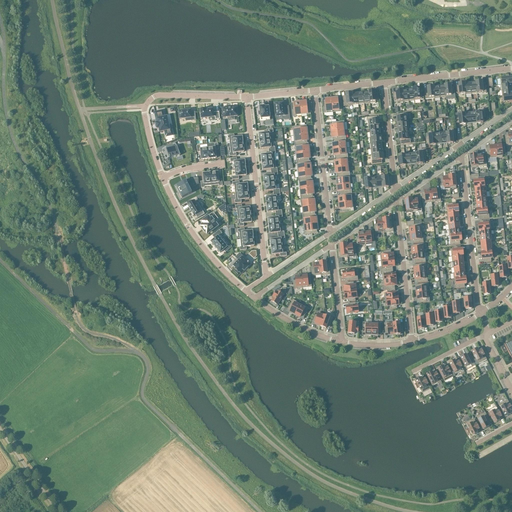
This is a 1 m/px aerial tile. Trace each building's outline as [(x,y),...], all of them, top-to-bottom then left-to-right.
[(476,83),(477,94),(486,93),(485,83),(482,84),(482,82),(475,82),(476,83)] [(464,84),(459,84),(458,84),(459,86),(455,87),(456,94),(459,93),(459,95),(465,94),(464,84),(465,84),(464,84)] [(446,98),(452,97),(451,94),(455,94),(454,87),(451,87),(450,85),(444,86),(444,87),(446,98)] [(433,87),(428,88),(427,88),(427,90),(424,90),(425,100),(434,99),(433,88),(433,87)] [(414,101),(424,100),(423,90),(419,90),(419,88),(413,89),(413,90),(414,101)] [(402,90),(396,91),(396,93),(393,93),(393,100),(397,100),(397,103),(403,102),(402,91),(402,90)] [(368,93),(369,93),(370,104),(376,103),(375,100),(379,100),(378,93),(375,93),(374,91),(368,92),(368,93)] [(352,94),(346,94),(345,94),(346,96),(342,97),(343,107),(353,106),(351,95),(352,95),(352,94)] [(342,112),(340,98),(337,99),(332,100),(331,99),(333,113),(342,112)] [(333,113),(331,99),(328,99),(328,100),(322,101),(322,100),(323,114),(333,113)] [(301,115),(307,114),(307,116),(311,115),(309,101),(309,102),(303,103),(303,102),(300,102),(301,115)] [(301,115),(300,102),(300,103),(295,104),(294,103),(291,103),(292,117),(296,117),(296,115),(301,115)] [(283,103),(274,104),(276,117),(284,116),(285,120),(290,119),(289,111),(284,111),(284,109),(283,103)] [(264,106),(259,107),(260,109),(260,111),(258,112),(259,116),(260,116),(261,121),(266,120),(266,121),(270,121),(268,107),(264,107),(264,106)] [(236,108),(222,110),(223,118),(230,118),(230,121),(234,120),(234,117),(237,117),(236,108)] [(200,110),(201,119),(213,117),(215,117),(215,120),(219,119),(219,112),(214,113),(213,113),(212,109),(205,110),(200,110)] [(195,112),(191,113),(190,110),(178,112),(179,119),(185,119),(185,121),(195,120),(195,112)] [(477,123),(483,123),(482,118),(486,118),(485,111),(475,112),(476,113),(477,122),(477,123)] [(164,118),(163,113),(154,115),(156,124),(155,124),(156,129),(158,129),(159,133),(164,132),(165,135),(172,133),(170,126),(168,126),(166,117),(164,118)] [(407,113),(397,114),(398,118),(397,118),(397,120),(396,120),(397,124),(408,122),(407,113)] [(460,125),(462,125),(466,125),(466,124),(465,124),(464,114),(465,114),(464,113),(458,113),(459,116),(455,117),(456,124),(459,123),(460,125)] [(368,127),(370,127),(379,126),(379,122),(378,122),(378,120),(377,120),(377,117),(370,117),(370,121),(369,121),(367,121),(368,127)] [(345,131),(344,121),(330,123),(330,124),(331,127),(332,132),(331,132),(345,131)] [(306,129),(306,126),(292,127),(293,136),(307,135),(307,134),(306,134),(306,129)] [(259,140),(259,141),(273,140),(270,140),(269,133),(273,133),(273,129),(266,130),(267,133),(259,134),(259,140)] [(346,140),(345,131),(331,132),(331,133),(331,136),(332,135),(333,141),(332,141),(346,140)] [(446,132),(447,143),(447,144),(453,143),(452,138),(456,138),(455,131),(446,132)] [(430,146),(432,145),(436,145),(436,144),(434,133),(428,134),(429,137),(425,137),(426,144),(429,144),(430,146)] [(398,135),(398,139),(399,139),(399,141),(400,141),(401,144),(410,143),(409,134),(398,135)] [(242,137),(234,138),(234,135),(227,135),(228,139),(229,139),(230,146),(243,144),(243,143),(242,137)] [(308,138),(307,135),(293,136),(294,145),(308,144),(308,143),(307,144),(307,138),(308,138)] [(273,147),(273,140),(259,141),(259,143),(260,143),(260,149),(268,148),(269,151),(275,150),(275,147),(273,147)] [(347,149),(346,140),(332,141),(332,142),(333,145),(334,150),(333,150),(347,149)] [(216,158),(215,151),(218,150),(218,144),(214,144),(215,148),(207,148),(209,159),(216,158)] [(243,146),(243,144),(230,146),(231,153),(229,153),(230,157),(236,156),(236,153),(244,152),(243,146)] [(308,144),(294,145),(295,149),(296,149),(297,154),(295,154),(309,153),(309,152),(308,152),(307,147),(308,147),(308,144)] [(497,158),(495,145),(492,146),(489,147),(490,148),(486,149),(487,159),(497,158)] [(505,154),(505,147),(501,147),(501,145),(499,146),(499,145),(495,145),(497,158),(502,157),(502,154),(505,154)] [(166,149),(162,151),(166,161),(168,160),(170,160),(170,159),(180,156),(177,146),(166,150),(166,149)] [(209,159),(207,148),(200,149),(200,146),(196,146),(197,153),(200,152),(201,160),(209,159)] [(348,157),(347,149),(333,150),(333,153),(334,153),(335,159),(334,159),(348,157)] [(275,154),(275,150),(269,151),(269,154),(261,155),(262,161),(261,161),(262,163),(275,161),(274,154),(275,154)] [(417,164),(423,164),(422,159),(426,159),(425,152),(422,152),(422,151),(415,152),(416,154),(417,164)] [(309,156),(309,153),(295,154),(296,163),(310,162),(310,161),(309,161),(308,156),(309,156)] [(382,154),(371,156),(371,161),(372,165),(382,164),(381,160),(383,160),(382,158),(383,158),(382,154)] [(480,155),(476,155),(477,161),(477,166),(478,166),(478,168),(487,167),(486,163),(486,156),(483,157),(482,157),(482,155),(480,155)] [(349,166),(347,166),(347,161),(348,161),(348,157),(334,159),(334,160),(334,159),(335,163),(335,162),(336,167),(335,168),(349,166)] [(245,168),(245,160),(237,161),(237,158),(230,159),(231,162),(234,162),(235,169),(245,168)] [(276,168),(275,161),(262,163),(262,165),(262,164),(263,170),(271,169),(271,172),(277,172),(277,168),(276,168)] [(310,162),(296,163),(297,172),(311,171),(311,170),(310,170),(309,165),(310,165),(310,162)] [(350,175),(349,166),(335,168),(335,171),(336,171),(337,177),(350,175)] [(246,176),(245,168),(235,169),(236,176),(232,177),(233,180),(239,179),(238,176),(246,176)] [(311,174),(311,171),(297,172),(298,181),(312,179),(311,179),(310,174),(311,174)] [(212,172),(210,173),(212,186),(219,185),(219,186),(222,186),(222,180),(219,180),(218,172),(212,173),(212,172)] [(278,175),(277,172),(271,172),(271,175),(263,176),(264,182),(264,184),(275,183),(274,175),(278,175)] [(212,186),(210,173),(208,173),(203,174),(204,182),(200,182),(201,188),(205,188),(204,187),(212,186)] [(479,178),(478,174),(471,175),(471,179),(475,178),(475,181),(473,182),(474,188),(475,188),(486,186),(485,177),(479,178)] [(337,177),(336,177),(336,180),(337,180),(338,185),(338,186),(349,184),(353,184),(353,179),(350,179),(350,175),(337,177)] [(449,176),(445,177),(443,178),(443,179),(440,180),(440,187),(444,186),(444,190),(450,189),(449,176)] [(312,180),(312,179),(298,181),(299,190),(313,188),(312,188),(311,183),(312,183),(312,180)] [(192,193),(186,181),(175,186),(182,198),(192,193)] [(239,182),(233,182),(233,186),(234,186),(235,193),(248,191),(248,190),(247,184),(239,185),(239,182)] [(276,190),(275,183),(264,184),(264,186),(265,191),(273,190),(273,194),(280,193),(279,189),(276,190)] [(350,190),(349,184),(337,186),(337,189),(338,189),(339,194),(338,195),(352,193),(351,190),(350,190)] [(313,192),(313,189),(313,188),(299,190),(300,199),(314,197),(313,197),(312,192),(313,192)] [(431,203),(441,202),(440,191),(436,192),(436,190),(434,190),(434,189),(430,190),(431,203)] [(431,203),(430,190),(427,190),(427,191),(424,191),(424,193),(421,193),(422,204),(431,203)] [(248,193),(248,191),(235,193),(236,200),(234,200),(235,204),(241,203),(241,200),(249,199),(248,193)] [(280,196),(280,193),(273,194),(274,197),(266,197),(266,203),(266,205),(277,204),(276,197),(280,196)] [(353,202),(351,202),(351,197),(352,197),(352,193),(338,195),(338,198),(339,198),(340,203),(339,203),(339,204),(353,202)] [(314,198),(314,197),(300,199),(301,208),(315,206),(314,206),(313,201),(314,201),(314,198)] [(411,200),(412,211),(412,212),(422,211),(421,201),(417,201),(417,200),(415,200),(415,199),(411,200)] [(195,215),(197,219),(204,214),(198,203),(196,204),(194,201),(188,205),(191,212),(193,215),(193,214),(194,216),(195,215)] [(354,211),(353,202),(339,204),(339,207),(340,207),(341,212),(340,212),(340,213),(354,211)] [(458,212),(458,207),(458,206),(456,207),(455,203),(446,204),(447,214),(458,212),(458,213),(458,212)] [(278,211),(277,204),(266,205),(266,207),(267,207),(267,212),(275,212),(276,215),(282,214),(281,211),(278,211)] [(241,205),(235,206),(235,209),(237,209),(237,216),(251,215),(251,213),(250,213),(250,207),(242,208),(241,205)] [(315,210),(315,207),(315,206),(301,208),(303,208),(303,213),(302,213),(302,217),(316,215),(315,215),(314,210),(315,210)] [(489,218),(488,209),(477,210),(476,210),(477,216),(479,216),(479,219),(489,218)] [(282,217),(282,214),(276,215),(276,218),(268,219),(268,224),(268,226),(282,225),(282,224),(279,225),(279,218),(282,217)] [(251,217),(251,215),(237,216),(238,224),(237,224),(237,227),(244,226),(243,223),(251,223),(251,217)] [(316,216),(316,215),(302,217),(303,226),(317,224),(316,224),(315,219),(316,219),(316,216)] [(202,226),(201,227),(202,229),(201,230),(202,230),(204,233),(204,234),(206,233),(206,234),(211,231),(210,230),(212,228),(213,230),(217,226),(211,219),(212,219),(211,219),(210,220),(208,218),(209,218),(208,217),(202,222),(203,222),(204,224),(202,226)] [(383,220),(384,233),(393,232),(392,221),(389,221),(389,219),(383,220)] [(384,233),(383,220),(379,220),(379,221),(377,221),(377,226),(374,226),(375,233),(384,232),(384,233)] [(480,221),(480,225),(478,225),(479,231),(489,230),(490,230),(489,220),(480,221)] [(411,226),(411,229),(409,229),(410,231),(409,231),(409,235),(422,233),(421,224),(414,225),(414,222),(406,222),(406,226),(411,226)] [(317,228),(317,225),(317,224),(303,226),(304,235),(318,233),(317,233),(316,228),(317,228)] [(283,232),(282,225),(268,226),(269,228),(269,234),(277,233),(278,236),(284,235),(284,232),(283,232)] [(238,233),(239,233),(240,240),(253,238),(253,237),(252,231),(244,232),(244,229),(238,229),(238,233)] [(215,239),(211,242),(220,253),(227,247),(218,237),(222,234),(219,230),(212,236),(215,239)] [(364,232),(361,233),(358,234),(359,239),(356,239),(357,246),(366,245),(364,232)] [(371,241),(375,241),(374,234),(371,234),(370,232),(368,233),(368,232),(364,232),(366,245),(372,244),(371,241)] [(422,233),(409,235),(410,238),(411,241),(412,240),(413,244),(423,243),(422,233)] [(285,239),(284,235),(278,236),(278,239),(270,240),(271,245),(271,247),(284,246),(283,239),(285,239)] [(449,236),(450,246),(460,244),(460,241),(461,241),(461,235),(460,235),(449,236)] [(240,240),(236,240),(237,248),(240,247),(240,251),(246,250),(246,247),(254,246),(253,240),(254,240),(253,238),(240,240)] [(346,245),(347,258),(356,257),(355,246),(352,246),(352,245),(349,245),(349,244),(346,245)] [(412,255),(424,253),(423,244),(413,245),(413,248),(412,249),(412,251),(411,251),(412,255)] [(346,245),(340,245),(341,251),(337,251),(338,259),(347,258),(346,245)] [(284,246),(271,247),(271,249),(272,255),(280,254),(280,257),(286,256),(286,253),(282,253),(282,246),(284,246)] [(453,247),(453,251),(451,251),(451,257),(462,256),(463,256),(462,250),(460,250),(460,246),(453,247)] [(381,261),(394,260),(393,254),(391,254),(390,251),(383,251),(383,254),(381,255),(380,255),(381,261)] [(481,253),(482,260),(484,259),(484,263),(491,262),(491,259),(493,258),(493,252),(491,252),(482,254),(482,253),(481,253)] [(424,253),(412,255),(412,258),(413,258),(413,260),(415,260),(415,264),(425,262),(424,253)] [(236,263),(233,266),(236,269),(235,269),(236,270),(235,270),(238,273),(238,272),(239,273),(239,272),(241,274),(244,271),(248,267),(249,265),(248,264),(249,263),(248,263),(242,258),(243,257),(239,254),(235,258),(238,261),(236,263)] [(380,271),(392,270),(392,267),(394,266),(394,260),(381,261),(381,268),(380,268),(380,271)] [(320,263),(321,275),(330,274),(329,264),(326,264),(325,262),(320,263)] [(320,263),(316,263),(316,264),(314,264),(314,269),(311,270),(312,276),(321,275),(320,263)] [(426,273),(425,264),(415,265),(415,268),(414,268),(414,271),(413,271),(414,274),(426,273)] [(501,278),(504,278),(506,278),(506,276),(509,275),(509,270),(509,268),(508,268),(505,268),(505,265),(499,266),(500,277),(501,278)] [(342,272),(343,278),(345,278),(346,281),(358,280),(357,276),(356,277),(355,270),(342,272)] [(383,281),(396,280),(395,273),(393,273),(392,270),(380,271),(381,275),(382,275),(383,281)] [(426,273),(414,274),(414,278),(415,278),(415,280),(417,280),(417,283),(427,282),(426,273)] [(492,287),(496,287),(498,287),(498,284),(501,284),(501,278),(500,277),(497,277),(497,274),(491,274),(491,281),(492,281),(492,287)] [(301,276),(302,288),(311,287),(310,277),(307,277),(307,276),(305,276),(305,275),(301,276)] [(301,276),(298,276),(298,277),(295,277),(296,282),(293,282),(293,289),(302,288),(301,276)] [(465,278),(454,280),(455,289),(465,288),(464,284),(466,284),(466,278),(465,278)] [(387,290),(394,289),(394,286),(396,286),(396,280),(383,281),(383,287),(382,287),(382,291),(387,290)] [(484,295),(487,295),(490,295),(489,292),(493,292),(492,287),(492,281),(491,281),(482,282),(484,295)] [(344,286),(345,293),(356,291),(356,285),(354,285),(353,282),(346,283),(346,286),(344,286)] [(416,294),(427,293),(426,287),(425,287),(424,284),(417,285),(418,288),(416,288),(416,291),(415,291),(416,294)] [(398,298),(397,292),(395,293),(394,289),(387,290),(388,293),(385,293),(385,294),(384,294),(385,300),(398,298)] [(345,293),(344,293),(345,299),(347,299),(348,302),(355,301),(355,299),(357,298),(358,298),(357,291),(356,291),(345,293)] [(272,302),(273,303),(272,304),(275,306),(276,305),(277,305),(281,300),(283,302),(287,295),(282,292),(280,294),(278,292),(277,293),(276,292),(276,293),(275,293),(272,296),(273,297),(273,298),(274,298),(272,302)] [(416,294),(416,298),(417,297),(417,300),(419,300),(419,303),(426,302),(426,299),(429,299),(429,292),(427,293),(416,294)] [(462,304),(462,308),(465,308),(466,310),(472,309),(470,296),(461,297),(462,304)] [(398,298),(385,300),(385,306),(387,306),(387,307),(389,306),(389,309),(397,308),(396,305),(399,305),(398,298)] [(300,304),(292,300),(287,309),(290,310),(289,312),(292,313),(291,314),(294,315),(300,304)] [(453,305),(454,314),(459,314),(459,311),(463,311),(462,308),(462,304),(458,304),(458,301),(452,301),(452,305),(453,305)] [(346,307),(347,314),(358,312),(358,306),(356,306),(355,303),(348,304),(348,307),(346,307)] [(300,304),(294,315),(297,317),(298,316),(300,318),(301,316),(304,318),(308,308),(300,304)] [(444,313),(445,319),(451,318),(451,316),(454,316),(454,314),(453,305),(452,305),(443,306),(444,313)] [(435,313),(436,323),(442,323),(442,320),(445,320),(445,319),(444,313),(441,313),(441,310),(435,310),(435,313)] [(325,314),(324,314),(319,312),(318,316),(315,315),(312,321),(315,322),(315,324),(317,325),(320,327),(325,314)] [(426,316),(427,326),(433,326),(433,324),(436,323),(435,313),(426,314),(426,316)] [(320,327),(326,329),(326,327),(329,328),(333,317),(325,314),(320,327)] [(417,317),(418,330),(424,329),(424,327),(427,327),(427,326),(426,316),(417,317)] [(348,334),(354,334),(355,332),(358,333),(359,322),(349,321),(348,334)] [(372,323),(363,322),(362,333),(365,333),(365,335),(368,335),(371,335),(372,323)] [(393,322),(384,323),(385,334),(388,333),(388,335),(391,335),(394,335),(393,322)] [(393,322),(394,335),(400,334),(400,332),(403,332),(402,325),(399,325),(399,322),(393,322)] [(372,323),(371,335),(375,336),(375,335),(377,335),(377,333),(381,333),(381,323),(372,323)] [(506,345),(500,347),(504,354),(508,352),(511,359),(511,365),(510,366),(511,369),(511,341),(507,344),(506,345)] [(487,360),(481,348),(478,350),(477,349),(472,352),(478,364),(487,360)] [(466,355),(460,358),(467,370),(475,366),(469,354),(466,356),(466,355)] [(461,366),(458,360),(455,362),(454,360),(449,363),(455,374),(460,372),(461,373),(464,372),(463,369),(461,366)] [(453,377),(447,366),(444,367),(443,366),(438,369),(444,382),(453,377)] [(442,383),(436,372),(433,373),(432,372),(426,375),(432,386),(437,383),(438,385),(442,383)] [(430,389),(424,377),(421,379),(421,378),(415,381),(417,384),(415,385),(417,388),(419,388),(422,393),(430,389)] [(505,417),(511,414),(510,413),(511,412),(511,409),(507,400),(499,404),(505,417)] [(502,418),(496,406),(487,411),(494,423),(500,420),(499,419),(502,418)] [(491,424),(485,412),(476,417),(483,430),(488,427),(488,426),(491,424)] [(480,430),(474,419),(465,423),(468,429),(466,430),(468,434),(470,433),(472,436),(477,433),(477,432),(480,430)]
